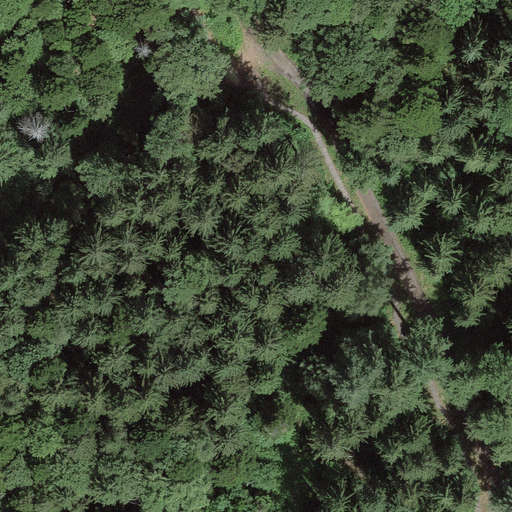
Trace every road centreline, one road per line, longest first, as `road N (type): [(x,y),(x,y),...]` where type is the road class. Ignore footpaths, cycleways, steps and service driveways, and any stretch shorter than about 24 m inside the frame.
road 1 (track): [(240,0),(330,120),(412,274),(478,425),(502,511)]
road 2 (track): [(330,120),(511,150)]
